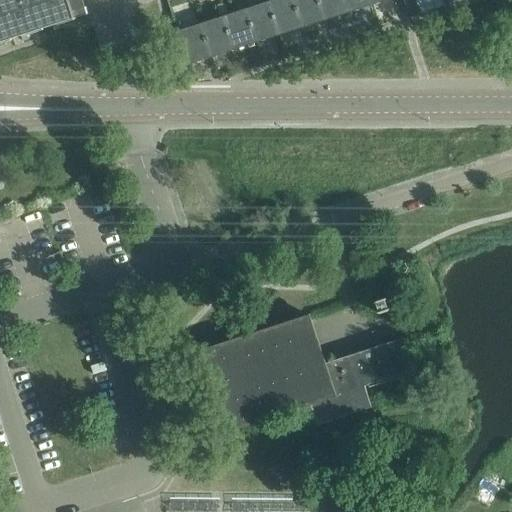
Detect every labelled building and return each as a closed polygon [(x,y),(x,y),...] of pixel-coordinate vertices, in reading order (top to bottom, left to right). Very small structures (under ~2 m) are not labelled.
[(33,0),(0,0),(0,3),(11,38),(21,35),(23,41),(29,39),(27,33),(43,28),(33,0)] [(33,0),(43,28),(53,25),(55,31),(60,29),(59,24),(76,18),(76,17),(70,0),(33,0)] [(70,0),(76,17),(88,13),(83,0),(70,0)] [(293,0),(277,0),(269,3),(280,34),(302,26),(293,0)] [(319,0),(293,0),(302,26),(325,19),(319,0)] [(344,0),(319,0),(325,19),(348,11),(344,0)] [(369,0),(344,0),(348,11),(371,4),(369,0)] [(0,3),(0,41),(11,38),(0,3)] [(269,3),(247,10),(257,41),(280,34),(269,3)] [(422,13),(419,5),(406,9),(409,17),(422,13)] [(247,10),(224,18),(234,49),(257,41),(247,10)] [(224,18),(201,25),(211,56),(234,49),(224,18)] [(211,56),(201,25),(178,32),(188,63),(211,56)] [(309,315),(199,351),(225,431),(311,403),(317,424),(372,407),(365,386),(414,370),(404,338),(321,364),(306,318),(310,317),(309,315)] [(219,511),(220,498),(170,497),(169,511),(219,511)] [(307,498),(233,498),(232,511),(317,511),(318,506),(307,506),(307,498)]
